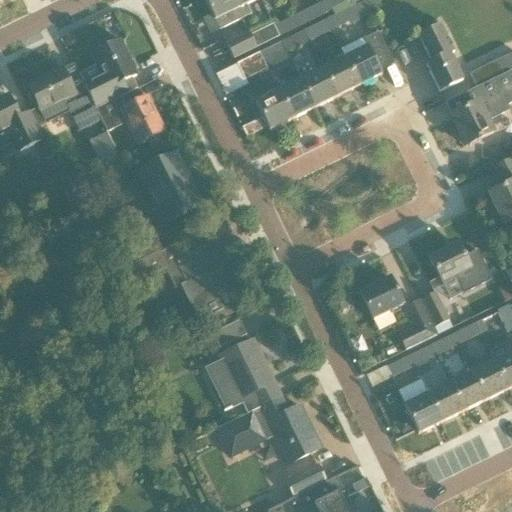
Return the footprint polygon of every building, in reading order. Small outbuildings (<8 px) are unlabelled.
[(242,21),(231,0),(202,0),(219,32),(242,21)] [(259,0),(231,0),(242,21),(250,17),(246,7),(260,0),(259,0)] [(342,0),(329,0),(318,6),(323,17),(345,6),(342,0)] [(366,1),(325,22),(331,32),(348,24),(349,27),(373,15),(366,1)] [(318,6),(296,17),(301,28),(323,17),(318,6)] [(111,13),(101,18),(111,37),(121,32),(111,13)] [(296,17),(274,28),(279,38),(301,28),(296,17)] [(325,22),(303,33),(308,43),(331,32),(325,22)] [(272,26),(250,37),(256,50),(279,38),(274,28),(273,28),(272,26)] [(425,67),(439,94),(463,83),(450,57),(454,55),(440,27),(417,38),(431,65),(425,67)] [(256,50),(250,37),(248,33),(225,44),(233,61),(256,50)] [(303,33),(280,44),(285,55),(308,43),(303,33)] [(366,49),(344,60),(358,88),(381,77),(379,72),(392,66),(376,34),(362,41),(366,49)] [(102,78),(83,87),(95,110),(117,100),(126,96),(121,85),(136,78),(118,43),(115,45),(112,39),(98,46),(100,52),(91,57),(102,78)] [(259,55),(264,65),(285,55),(280,44),(258,54),(259,55)] [(264,65),(259,55),(236,66),(244,82),(260,74),(262,79),(260,80),(262,85),(257,88),(255,96),(258,103),(255,105),(268,133),(291,122),(277,93),(264,65)] [(469,76),(476,90),(508,73),(509,73),(511,71),(511,56),(509,57),(469,76)] [(344,60),(322,71),(336,100),(358,88),(344,60)] [(78,135),(101,124),(100,123),(101,122),(95,110),(83,87),(72,92),(62,71),(27,88),(46,126),(68,115),(78,135)] [(322,71),(299,82),(313,111),(336,100),(322,71)] [(476,90),(460,98),(467,111),(451,119),(465,148),(494,134),(488,122),(504,114),(502,109),(511,104),(511,80),(509,73),(508,73),(476,90)] [(299,82),(277,93),(291,122),(313,111),(299,82)] [(44,142),(30,116),(19,121),(9,100),(0,104),(0,147),(14,140),(21,154),(44,142)] [(100,123),(101,124),(106,134),(123,125),(135,148),(163,134),(156,119),(153,120),(143,101),(122,111),(117,100),(95,110),(101,122),(100,123)] [(259,121),(242,130),(246,138),(263,129),(259,121)] [(104,135),(90,142),(104,169),(118,162),(104,135)] [(200,208),(175,157),(136,176),(161,227),(200,208)] [(501,190),(489,196),(504,227),(511,222),(511,161),(492,171),(501,190)] [(64,189),(57,173),(45,179),(52,194),(64,189)] [(22,237),(13,242),(23,263),(32,259),(22,237)] [(129,252),(135,264),(135,265),(160,253),(162,252),(155,239),(129,252)] [(235,312),(232,305),(245,299),(225,259),(221,261),(218,255),(220,251),(215,242),(200,250),(200,251),(174,264),(184,286),(179,288),(197,324),(221,313),(223,318),(225,318),(228,317),(230,316),(233,314),(235,312)] [(431,260),(429,261),(442,288),(456,281),(463,295),(477,288),(470,273),(457,247),(443,254),(438,252),(432,255),(431,260)] [(152,276),(168,268),(160,253),(135,265),(135,264),(126,269),(129,294),(155,281),(152,276)] [(359,295),(372,322),(402,308),(389,281),(359,295)] [(434,328),(433,329),(437,337),(452,330),(435,294),(421,301),(434,328)] [(349,297),(331,306),(335,315),(353,306),(349,297)] [(433,329),(420,302),(402,311),(411,330),(397,337),(405,354),(437,337),(433,329)] [(507,335),(511,331),(511,316),(507,307),(496,312),(507,335)] [(481,322),(475,325),(480,336),(486,333),(481,322)] [(475,325),(452,336),(458,347),(480,336),(475,325)] [(452,336),(430,347),(435,358),(458,347),(452,336)] [(250,398),(256,411),(280,399),(273,385),(272,385),(252,342),(217,359),(239,403),(250,398)] [(489,354),(494,364),(508,392),(511,389),(511,343),(511,342),(501,347),(502,347),(489,354)] [(430,347),(409,358),(413,367),(413,368),(417,377),(429,371),(425,363),(435,358),(430,347)] [(413,367),(409,358),(386,370),(390,379),(413,368),(413,367)] [(494,364),(472,375),(485,403),(508,392),(494,364)] [(472,375),(449,385),(463,414),(485,403),(472,375)] [(449,385),(427,396),(441,425),(463,414),(449,385)] [(441,425),(427,396),(404,408),(417,436),(441,425)] [(280,399),(256,411),(257,411),(215,432),(230,461),(272,440),(286,468),(320,451),(299,408),(287,414),(280,399)] [(292,498),(324,482),(317,469),(285,485),(292,498)] [(345,511),(338,496),(343,494),(336,479),(267,511),(345,511)] [(363,482),(351,487),(355,495),(366,489),(363,482)]
